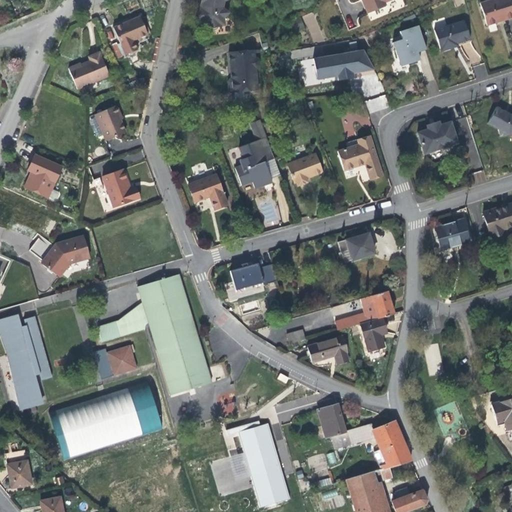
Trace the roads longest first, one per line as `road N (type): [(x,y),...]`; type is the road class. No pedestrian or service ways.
road 1 (residential): [(177,0),(148,136),(195,263)]
road 2 (residential): [(195,263),(216,314),(263,350),(374,401),(393,401)]
road 3 (residential): [(195,263),(407,202)]
road 4 (residential): [(511,80),(404,113),(387,133),(407,202)]
road 5 (track): [(0,311),(170,262),(195,263)]
road 6 (residential): [(0,146),(55,19)]
road 7 (residential): [(393,401),(441,511)]
